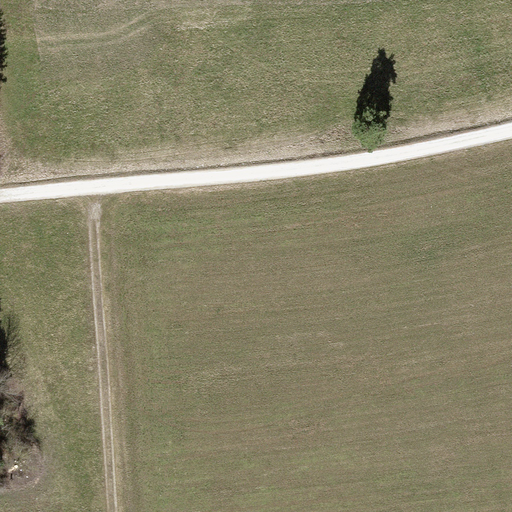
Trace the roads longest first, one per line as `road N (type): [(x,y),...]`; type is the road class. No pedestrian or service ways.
road 1 (track): [(511,129),(296,170),(0,192)]
road 2 (track): [(114,511),(95,183)]
